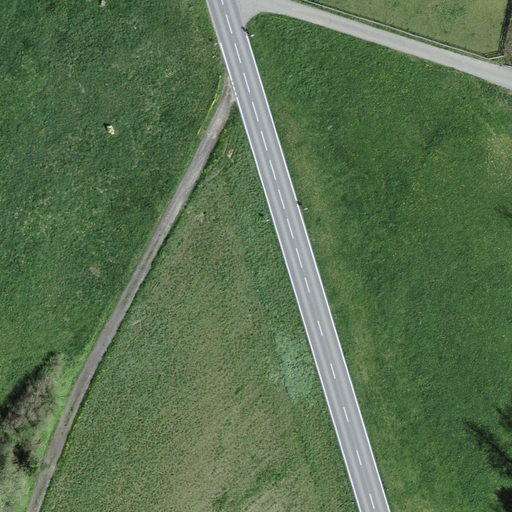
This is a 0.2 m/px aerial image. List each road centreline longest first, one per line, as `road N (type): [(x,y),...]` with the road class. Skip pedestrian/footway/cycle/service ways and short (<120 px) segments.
road 1 (secondary): [(374,511),(222,0)]
road 2 (track): [(32,511),(89,368),(245,73)]
road 3 (unclassified): [(259,0),(511,76)]
